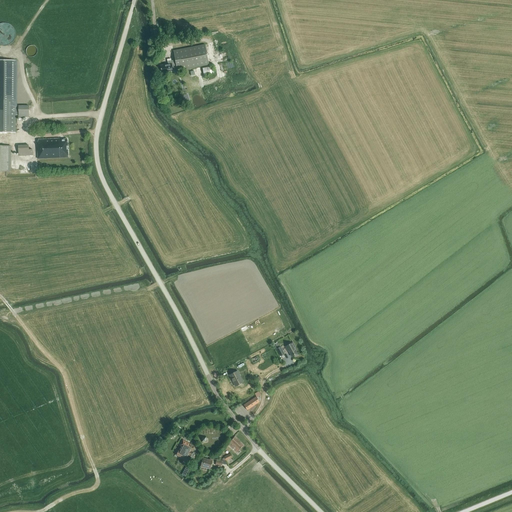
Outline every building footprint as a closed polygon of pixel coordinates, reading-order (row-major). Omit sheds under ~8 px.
[(16,40),(16,31),(11,31),(11,34),(10,34),(10,37),(2,37),(2,41),(4,41),(4,44),(12,44),(12,40),(16,40)] [(178,71),(209,65),(205,44),(174,51),(175,60),(168,61),(168,64),(161,65),(162,73),(173,70),(177,69),(178,71)] [(37,46),(30,46),(29,54),(37,54),(37,46)] [(16,61),(0,61),(0,132),(15,132),(15,115),(18,115),(18,117),(29,117),(29,106),(19,106),(16,106),(16,61)] [(204,75),(214,73),(213,67),(203,69),(204,75)] [(38,159),(68,157),(67,139),(61,139),(61,138),(38,139),(38,145),(37,145),(38,159)] [(11,146),(0,145),(0,171),(11,172),(11,146)] [(18,146),(18,147),(13,147),(14,153),(18,152),(19,156),(33,155),(33,150),(29,150),(28,145),(18,146)] [(293,343),(285,346),(288,351),(288,350),(292,356),(297,353),(294,347),(295,347),(293,343)] [(235,386),(243,382),(238,371),(230,375),(235,386)] [(256,397),(244,405),(248,410),(260,401),(257,398),(257,397),(256,397)] [(237,452),(243,445),(234,436),(228,444),(237,452)] [(176,455),(181,457),(184,453),(187,448),(189,449),(190,448),(192,445),(183,440),(181,445),(179,444),(176,449),(179,450),(176,455)] [(184,453),(181,457),(188,461),(190,456),(194,458),(197,453),(193,451),(195,446),(192,445),(190,448),(189,449),(187,448),(184,453)] [(210,469),(213,459),(210,458),(210,460),(203,458),(201,466),(210,469)]
